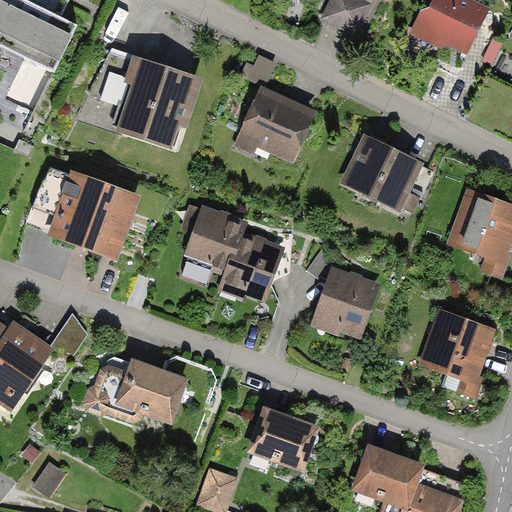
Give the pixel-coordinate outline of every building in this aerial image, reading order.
[(0,0),(0,43),(67,75),(90,26),(67,15),(74,0),(0,0)] [(502,10),(479,0),(433,0),(417,36),(478,64),(502,10)] [(260,53),(248,75),(269,86),(281,64),(260,53)] [(206,80),(145,60),(122,131),(183,150),(206,80)] [(327,115),(263,88),(239,145),(302,172),(327,115)] [(439,168),(372,136),(348,187),(415,219),(439,168)] [(148,199),(79,174),(55,238),(125,263),(148,199)] [(511,203),(472,192),(455,247),(511,263),(511,203)] [(193,253),(233,267),(248,224),(208,210),(193,253)] [(295,252),(248,235),(227,289),(274,307),(295,252)] [(387,286),(334,269),(316,327),(369,344),(387,286)] [(503,330),(446,310),(426,367),(483,387),(503,330)] [(74,316),(56,344),(76,357),(94,328),(74,316)] [(0,357),(18,330),(0,317),(0,357)] [(60,348),(23,323),(18,330),(0,357),(0,403),(16,414),(60,348)] [(197,379),(138,360),(124,403),(184,422),(197,379)] [(329,426),(271,407),(255,456),(313,475),(329,426)] [(436,464),(378,444),(361,494),(388,503),(384,511),(465,511),(468,504),(427,490),(436,464)] [(66,474),(51,464),(36,487),(51,497),(66,474)] [(205,511),(233,511),(246,477),(213,466),(197,509),(205,511)]
